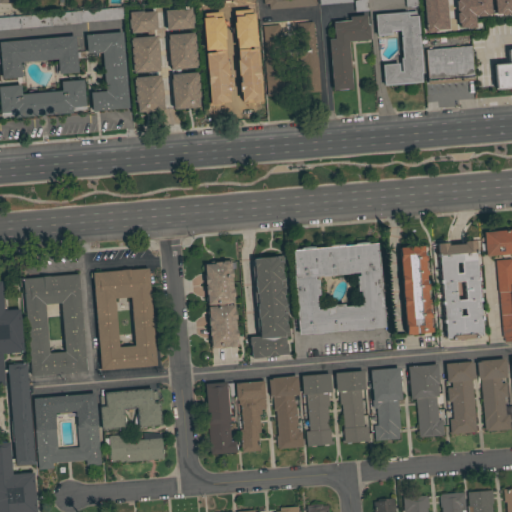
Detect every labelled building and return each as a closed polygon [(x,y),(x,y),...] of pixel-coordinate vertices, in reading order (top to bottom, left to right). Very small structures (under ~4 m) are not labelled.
[(219,59),(203,60),(201,33),(197,33),(196,24),(197,24),(195,1),(208,0),(210,21),(215,21),(219,59)] [(256,0),(258,19),(254,19),(257,56),(242,57),(239,19),(244,19),(242,0),(256,0)] [(269,10),(269,8),(268,8),(268,3),(263,4),(262,0),(314,0),(315,4),(314,4),(314,6),(269,10)] [(367,0),(367,11),(354,12),(353,1),(359,0),(416,0),(417,6),(405,7),(404,0),(367,0)] [(443,0),(446,29),(435,30),(435,31),(424,32),(424,24),(425,24),(424,20),(423,20),(421,0),(443,0)] [(487,0),(489,14),(484,15),(484,16),(475,16),(475,15),(473,15),(474,28),(465,29),(465,27),(458,28),(458,22),(455,23),(455,13),(457,13),(456,10),(455,10),(454,1),(455,1),(455,0),(487,0)] [(511,0),(511,13),(511,12),(508,12),(508,14),(499,14),(499,13),(494,14),(492,0),(511,0)] [(80,23),(0,30),(0,17),(122,7),(123,19),(80,23)] [(165,30),(163,10),(176,9),(175,8),(189,7),(190,14),(191,14),(192,23),(191,23),(191,28),(165,30)] [(155,29),(145,30),(145,32),(129,33),(129,28),(127,28),(127,19),(128,19),(127,12),(141,11),(141,12),(154,11),(155,29)] [(421,73),(420,74),(421,83),(383,86),(381,65),(397,63),(398,71),(400,71),(399,58),(401,58),(398,31),(390,32),(390,35),(375,36),(373,15),(415,11),(415,16),(416,16),(421,73)] [(333,39),(332,22),(349,21),(349,17),(365,15),(366,25),(368,24),(369,40),(347,41),(351,89),(332,90),(327,40),(333,39)] [(315,57),(316,57),(319,92),(302,93),(300,59),(297,59),(294,23),(312,22),(315,57)] [(279,24),(281,59),(280,60),(283,95),(266,96),(263,61),(265,61),(262,26),(279,24)] [(127,108),(91,111),(89,93),(104,91),(101,52),(86,54),(84,35),(121,32),(127,108)] [(191,33),(191,35),(193,35),(193,41),(192,41),(192,43),(193,43),(194,49),(193,49),(193,51),(194,51),(194,57),(193,57),(193,59),(195,59),(195,65),(194,65),(194,68),(169,70),(168,65),(167,65),(165,40),(166,40),(166,35),(191,33)] [(77,73),(58,74),(56,59),(19,63),(20,77),(1,79),(0,67),(0,42),(74,36),(77,73)] [(132,73),(132,71),(131,71),(130,65),(132,64),(132,63),(130,63),(130,56),(131,56),(131,54),(130,54),(129,48),(130,48),(130,46),(129,46),(128,40),(130,40),(129,38),(155,36),(155,41),(156,41),(158,66),(157,66),(158,71),(132,73)] [(427,85),(424,50),(465,46),(465,44),(470,44),(473,81),(427,85)] [(511,63),(511,61),(508,62),(507,50),(511,49),(511,89),(494,90),(492,64),(511,63)] [(257,58),(260,96),(245,97),(242,59),(257,58)] [(219,62),(222,99),(206,101),(203,63),(219,62)] [(169,79),(170,79),(169,74),(194,72),(195,74),(196,74),(196,80),(195,80),(195,82),(197,82),(197,89),(196,89),(196,90),(197,90),(198,97),(197,97),(197,107),(172,109),(172,108),(171,108),(169,79)] [(162,109),(161,109),(161,110),(150,111),(142,112),(136,112),(135,102),(134,102),(133,96),(134,96),(134,94),(133,94),(132,88),(134,87),(133,86),(132,86),(132,79),(133,79),(133,77),(158,75),(158,80),(160,80),(162,109)] [(60,91),(60,82),(82,80),(84,109),(70,110),(71,113),(13,117),(13,115),(0,115),(0,86),(19,85),(20,94),(60,91)] [(511,253),(484,256),(482,232),(511,229),(511,253)] [(481,336),(477,336),(478,338),(448,341),(448,338),(444,339),(438,255),(437,255),(436,244),(446,243),(447,245),(463,244),(463,241),(474,241),(481,336)] [(377,257),(378,257),(380,285),(383,285),(384,293),(381,294),(382,308),(384,308),(385,320),(383,320),(384,328),(297,335),(291,264),(292,264),(291,250),(300,249),(300,248),(314,247),(314,249),(327,247),(327,245),(342,244),(343,246),(353,245),(353,243),(367,242),(367,244),(376,243),(377,257)] [(422,246),(422,252),(424,252),(424,262),(423,262),(424,270),(426,270),(426,275),(424,275),(425,281),(426,281),(426,290),(426,299),(428,299),(429,304),(427,304),(429,328),(431,328),(431,332),(429,332),(429,335),(422,335),(422,333),(414,334),(415,334),(408,335),(408,334),(405,334),(405,327),(404,327),(398,248),(422,246)] [(271,258),(271,256),(282,255),(288,336),(284,337),(284,343),(286,343),(287,355),(276,356),(276,357),(267,358),(267,356),(261,357),(261,358),(251,359),(250,356),(249,348),(250,348),(250,345),(248,345),(248,338),(259,337),(258,332),(256,333),(255,318),(256,318),(255,306),(254,306),(253,292),(254,292),(253,280),(252,280),(251,266),(252,266),(252,259),(271,258)] [(511,341),(503,342),(503,338),(501,338),(498,293),(497,293),(494,260),(511,259),(511,272),(511,341)] [(226,347),(219,348),(219,347),(210,348),(209,344),(208,344),(208,338),(209,338),(209,336),(208,336),(208,328),(209,328),(209,326),(207,326),(207,317),(207,316),(206,316),(206,309),(207,309),(206,303),(205,303),(204,296),(206,296),(206,294),(205,294),(204,286),(205,286),(205,284),(204,284),(203,276),(204,276),(204,273),(202,273),(202,263),(208,263),(208,262),(229,260),(229,262),(232,262),(233,269),(231,269),(231,278),(230,278),(231,288),(232,288),(233,297),(232,297),(233,311),(234,311),(235,320),(234,320),(234,330),(236,330),(236,338),(235,339),(236,346),(233,346),(232,348),(229,348),(227,347),(226,347)] [(99,371),(99,369),(98,369),(97,356),(98,356),(92,277),(77,278),(85,372),(29,376),(21,279),(147,268),(155,366),(99,371)] [(19,309),(22,352),(1,354),(4,386),(0,386),(0,281),(3,311),(19,309)] [(479,379),(476,379),(475,362),(478,362),(478,361),(503,359),(505,378),(500,378),(500,383),(505,383),(506,397),(503,398),(504,415),(508,414),(509,429),(486,431),(486,430),(483,430),(479,379)] [(470,431),(470,433),(449,434),(448,419),(452,419),(450,401),(447,402),(445,388),(450,388),(450,382),(445,383),(443,364),(472,361),(473,379),(471,380),(475,431),(470,431)] [(11,364),(11,363),(20,362),(21,363),(25,363),(33,464),(14,466),(12,442),(11,442),(9,421),(10,421),(6,365),(11,364)] [(415,399),(409,399),(406,367),(436,364),(438,384),(436,384),(436,394),(441,393),(441,403),(436,404),(437,420),(441,420),(442,435),(418,437),(415,399)] [(397,430),(398,439),(374,441),(372,426),(376,425),(375,408),(372,408),(370,388),(367,388),(367,384),(370,383),(369,370),(397,368),(400,400),(397,400),(399,430),(397,430)] [(364,390),(359,390),(363,427),(366,426),(368,441),(341,444),(340,441),(343,440),(342,428),(343,428),(340,405),(339,405),(338,392),(335,392),(333,374),(362,371),(364,390)] [(330,393),(327,393),(328,406),(326,406),(328,430),(329,429),(330,441),(332,441),(332,444),(305,447),(304,432),(308,431),(305,395),(301,395),(299,376),(328,374),(330,393)] [(296,376),(297,395),(293,396),(293,404),(295,404),(297,432),(300,432),(302,447),(278,449),(278,447),(276,447),(275,436),(276,436),(274,411),(273,411),(271,396),(268,396),(267,380),(270,380),(270,378),(296,376)] [(247,382),(247,381),(263,380),(264,399),(264,409),(260,410),(260,415),(258,415),(260,433),(257,433),(258,451),(240,452),(239,430),(241,430),(239,405),(238,405),(237,400),(235,400),(234,384),(247,382)] [(203,384),(225,382),(225,383),(232,383),(233,395),(228,396),(228,402),(231,404),(232,417),(228,417),(230,441),(235,441),(236,453),(209,455),(203,384)] [(153,426),(154,429),(149,429),(149,426),(137,427),(137,424),(132,424),(134,413),(136,413),(135,407),(122,409),(124,428),(100,430),(98,407),(99,407),(98,396),(103,396),(103,393),(151,388),(151,392),(156,391),(157,402),(158,402),(160,425),(153,426)] [(85,466),(85,460),(51,463),(52,469),(37,470),(31,398),(93,393),(99,464),(85,466)] [(109,463),(109,460),(108,460),(107,454),(109,454),(108,447),(104,447),(103,439),(107,438),(107,436),(123,435),(124,441),(161,438),(163,459),(109,463)] [(0,511),(0,442),(4,442),(4,443),(8,443),(11,475),(19,474),(19,473),(28,472),(28,473),(32,473),(34,511),(0,511)] [(511,511),(505,511),(505,502),(502,502),(501,489),(511,488),(511,511)] [(492,504),(490,504),(490,511),(467,511),(466,492),(490,490),(492,504)] [(464,511),(440,511),(440,507),(439,507),(438,496),(439,496),(439,494),(463,492),(464,511)] [(425,497),(426,497),(427,508),(426,508),(426,511),(402,511),(401,498),(425,495),(425,497)] [(376,501),(376,500),(393,498),(394,511),(372,511),(372,502),(376,501)]
